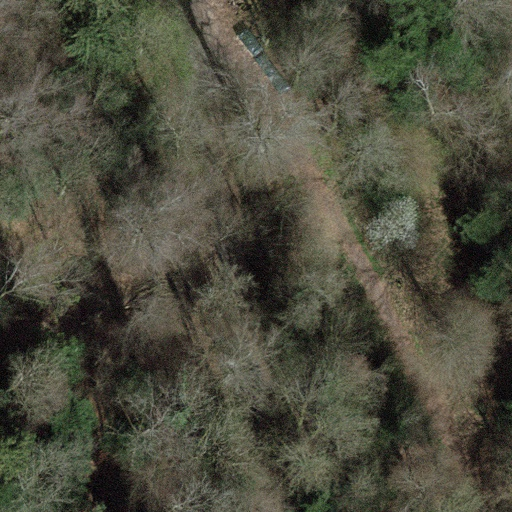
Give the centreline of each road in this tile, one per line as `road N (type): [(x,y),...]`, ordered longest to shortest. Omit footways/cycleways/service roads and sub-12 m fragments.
road 1 (track): [(199,0),(314,187),(481,511)]
road 2 (track): [(169,0),(273,511)]
